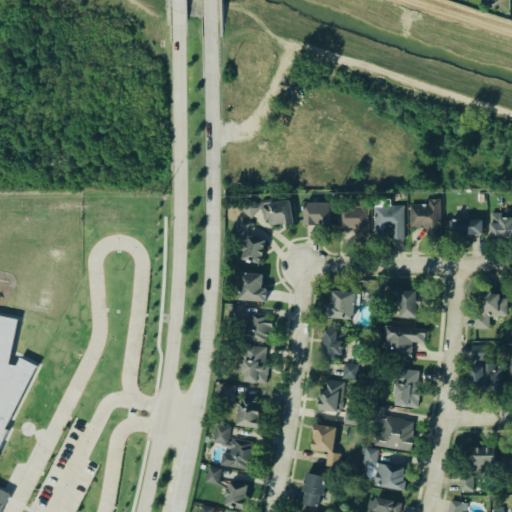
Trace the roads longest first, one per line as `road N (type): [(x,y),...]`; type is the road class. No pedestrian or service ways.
road 1 (secondary): [(175,12),(174,331),(141,511)]
road 2 (residential): [(424,511),(450,358),(452,266)]
road 3 (residential): [(275,511),(295,407),(300,269)]
road 4 (secondary): [(194,422),(212,210)]
road 5 (residential): [(300,269),(511,264)]
road 6 (secondary): [(212,210),(211,21)]
